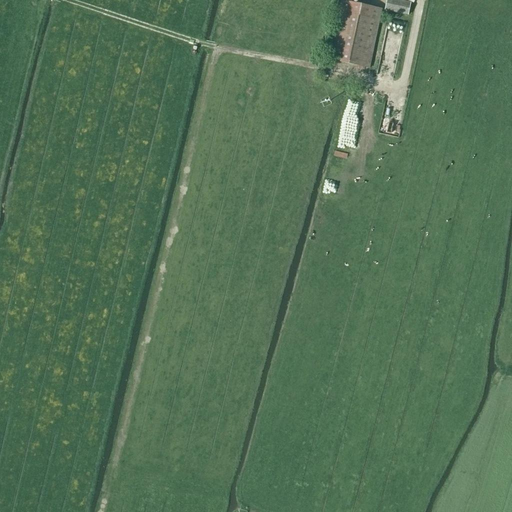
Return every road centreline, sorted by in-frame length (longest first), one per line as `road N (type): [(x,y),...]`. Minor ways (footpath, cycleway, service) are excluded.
road 1 (track): [(421,0),(403,84),(220,48),(212,57),(102,511)]
road 2 (track): [(220,48),(67,0)]
